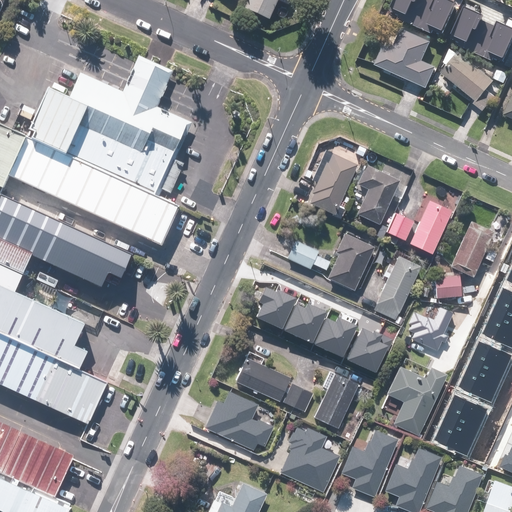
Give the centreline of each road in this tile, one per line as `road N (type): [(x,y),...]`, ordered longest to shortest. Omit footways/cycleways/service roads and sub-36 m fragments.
road 1 (tertiary): [(112,511),(306,82)]
road 2 (residential): [(306,82),(511,176)]
road 3 (residential): [(121,0),(306,82)]
road 4 (unknown): [(39,40),(207,108)]
